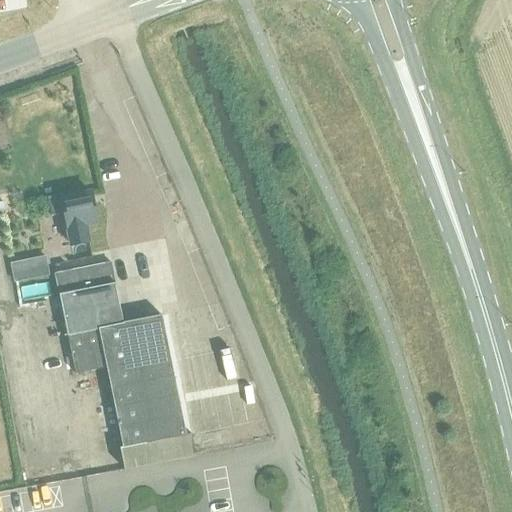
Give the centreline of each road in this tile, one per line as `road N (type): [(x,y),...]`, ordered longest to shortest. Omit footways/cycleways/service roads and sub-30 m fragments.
road 1 (unclassified): [(280,430),(228,277),(113,11)]
road 2 (primary): [(511,420),(379,0)]
road 3 (unknown): [(0,245),(52,455)]
